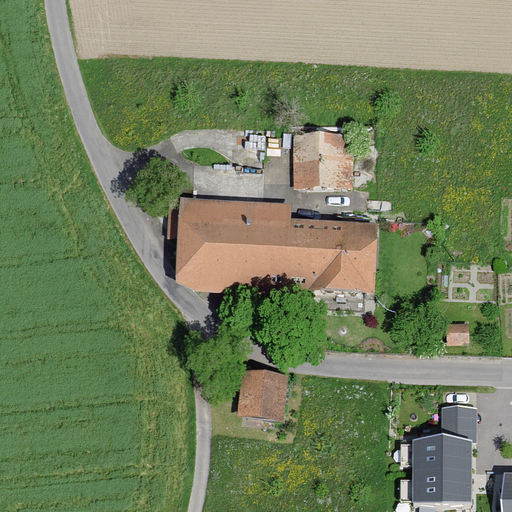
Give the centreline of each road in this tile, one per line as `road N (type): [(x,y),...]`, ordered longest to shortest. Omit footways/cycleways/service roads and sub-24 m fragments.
road 1 (unclassified): [(55,0),(95,149),(148,255),(178,295),(212,322),(307,364),(511,371)]
road 2 (track): [(211,321),(200,345),(206,445),(194,511)]
